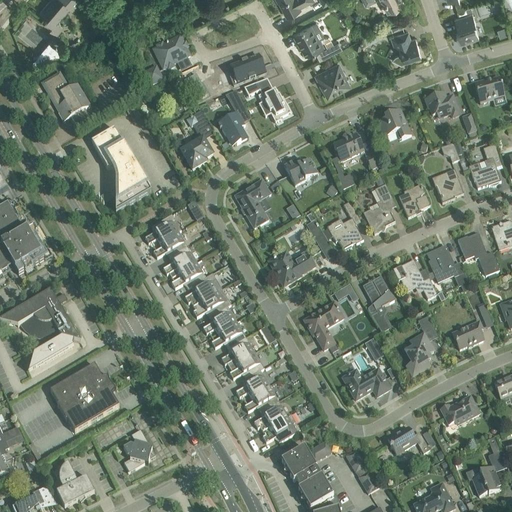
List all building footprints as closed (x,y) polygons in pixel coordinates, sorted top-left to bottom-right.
[(50,0),(40,12),(46,17),(44,20),(52,26),(50,29),(57,35),(63,28),(56,22),(69,7),(74,11),(84,0),(83,0),(50,0)] [(276,0),(278,3),(279,2),(287,17),(296,12),(301,10),(300,8),(314,1),(314,0),(276,0)] [(380,0),(388,14),(404,5),(401,0),(380,0)] [(460,45),(471,41),(471,43),(479,40),(479,41),(480,41),(474,24),(476,24),(472,14),(455,20),(458,30),(460,29),(462,32),(456,34),(460,45)] [(311,25),(293,34),(298,43),(299,43),(301,46),(300,46),(300,47),(301,46),(306,56),(310,53),(313,52),(313,53),(324,47),(320,39),(324,37),(317,23),(312,26),(311,25)] [(390,27),(392,33),(403,29),(401,23),(390,27)] [(408,32),(391,38),(396,50),(399,49),(401,55),(397,56),(396,57),(395,57),(394,58),(393,59),(393,60),(392,60),(401,65),(401,64),(405,63),(421,58),(418,50),(419,49),(416,38),(411,40),(408,32)] [(163,47),(162,45),(157,48),(158,49),(157,50),(163,62),(160,64),(163,72),(168,69),(169,71),(174,68),(173,66),(190,58),(186,50),(184,51),(182,47),(184,46),(180,38),(163,47)] [(339,42),(316,54),(320,61),(343,49),(339,42)] [(51,49),(54,58),(61,58),(56,47),(51,49)] [(45,61),(43,54),(33,58),(36,64),(45,61)] [(259,58),(227,70),(234,88),(266,75),(259,58)] [(346,88),(343,84),(342,81),(347,78),(343,71),(342,72),(338,65),(326,71),(317,75),(328,97),(346,88)] [(157,68),(143,75),(149,88),(163,81),(157,68)] [(93,80),(79,88),(68,70),(51,80),(42,85),(54,105),(56,104),(60,111),(62,110),(64,113),(62,114),(72,130),(83,124),(82,123),(93,117),(93,118),(104,112),(95,97),(100,94),(93,80)] [(196,77),(184,84),(196,104),(208,97),(196,77)] [(500,80),(487,83),(487,82),(474,85),(480,106),(493,103),(493,102),(505,99),(500,80)] [(257,86),(244,91),(249,99),(260,94),(261,93),(257,86)] [(276,90),(259,99),(264,109),(267,108),(276,126),(282,123),(281,121),(292,115),(286,105),(284,106),(276,90)] [(220,127),(218,128),(220,131),(221,131),(226,139),(229,138),(235,148),(247,141),(248,142),(249,141),(242,130),(245,128),(244,125),(251,121),(237,93),(226,98),(237,115),(218,125),(220,127)] [(446,101),(444,95),(425,102),(429,112),(430,112),(433,118),(442,115),(443,119),(451,116),(453,120),(460,117),(456,108),(453,98),(446,101)] [(401,112),(385,119),(386,121),(378,124),(382,134),(384,140),(397,135),(399,136),(402,142),(412,138),(401,112)] [(195,127),(199,134),(210,128),(201,113),(194,117),(199,125),(195,127)] [(475,126),(465,129),(468,137),(468,136),(477,133),(475,126)] [(116,215),(152,194),(139,172),(140,171),(139,171),(139,169),(138,168),(138,167),(137,165),(136,164),(135,163),(134,162),(133,163),(115,131),(92,145),(107,171),(116,171),(117,173),(118,177),(120,183),(116,185),(116,215)] [(344,137),(343,140),(343,142),(333,146),(339,159),(341,163),(341,164),(364,154),(360,145),(356,136),(351,138),(351,136),(347,135),(344,137)] [(213,157),(208,148),(203,140),(182,153),(193,172),(207,164),(205,162),(213,157)] [(452,165),(460,163),(453,146),(441,150),(444,157),(452,165)] [(487,170),(482,172),(479,166),(469,169),(471,175),(474,185),(475,184),(478,191),(488,188),(489,189),(501,184),(498,175),(496,169),(502,167),(495,147),(484,151),(488,163),(485,164),(487,170)] [(384,167),(377,153),(365,159),(371,172),(380,168),(381,169),(381,170),(380,171),(379,172),(379,175),(379,176),(386,173),(383,167),(384,167)] [(339,159),(332,162),(339,177),(336,178),(338,182),(343,193),(355,188),(350,177),(344,179),(338,165),(341,163),(339,159)] [(301,162),(300,160),(284,169),(295,189),(312,180),(313,181),(314,181),(316,181),(317,180),(317,179),(318,178),(318,176),(310,161),(303,165),(301,162)] [(0,195),(8,191),(2,181),(0,180),(0,174),(1,173),(0,171),(0,195)] [(455,172),(432,181),(435,190),(436,190),(439,197),(442,206),(455,201),(455,200),(464,196),(460,187),(458,181),(455,172)] [(378,189),(384,186),(380,179),(375,181),(378,189)] [(271,197),(262,182),(235,199),(254,231),(269,223),(258,205),(271,197)] [(380,211),(373,214),(371,212),(363,216),(370,228),(374,237),(382,234),(384,234),(386,229),(395,225),(391,216),(389,213),(390,213),(385,203),(392,200),(386,187),(375,192),(381,204),(377,206),(380,211)] [(413,196),(406,199),(405,197),(399,199),(408,221),(417,217),(416,215),(430,209),(426,200),(421,187),(411,191),(413,196)] [(8,268),(12,265),(19,277),(45,262),(45,261),(40,253),(43,251),(36,239),(35,239),(36,239),(33,241),(24,225),(23,225),(23,226),(21,227),(17,220),(20,219),(15,211),(12,213),(9,206),(12,204),(11,203),(0,209),(0,236),(5,245),(1,247),(2,248),(0,248),(0,274),(1,274),(2,276),(3,277),(11,273),(8,268)] [(195,204),(188,208),(191,213),(198,208),(195,204)] [(350,204),(344,208),(350,218),(356,215),(350,204)] [(315,222),(312,215),(307,218),(307,219),(311,225),(315,222)] [(145,241),(149,247),(157,242),(160,246),(179,235),(181,233),(172,217),(152,229),(155,235),(145,241)] [(331,228),(327,230),(333,240),(336,245),(338,244),(343,253),(345,252),(346,253),(352,249),(351,248),(353,247),(352,246),(355,244),(356,246),(357,247),(364,243),(359,234),(356,228),(356,227),(352,221),(351,222),(343,226),(341,222),(331,227),(331,228)] [(492,229),(493,231),(491,231),(499,253),(511,248),(511,224),(511,225),(510,223),(492,229)] [(153,255),(157,261),(167,255),(170,260),(188,250),(179,235),(160,246),(162,250),(153,255)] [(330,248),(324,236),(315,241),(322,253),(330,248)] [(475,262),(479,261),(483,272),(484,272),(486,278),(499,273),(497,267),(493,255),(487,257),(479,236),(468,240),(467,239),(458,243),(465,260),(473,257),(475,262)] [(163,271),(167,278),(176,273),(178,277),(197,265),(188,250),(170,260),(173,265),(163,271)] [(441,250),(426,256),(429,261),(429,262),(430,263),(428,264),(432,273),(433,275),(428,277),(429,281),(430,282),(435,279),(435,280),(436,280),(438,285),(452,279),(454,278),(458,276),(455,269),(455,267),(451,260),(447,250),(443,253),(441,250)] [(309,257),(302,262),(299,258),(289,264),(284,255),(269,264),(284,289),(301,279),(300,277),(315,269),(309,257)] [(406,293),(420,286),(428,302),(438,297),(429,281),(424,283),(414,262),(393,273),(394,275),(397,281),(399,284),(401,283),(403,286),(401,287),(403,292),(405,291),(406,293)] [(175,292),(178,291),(185,286),(189,292),(192,290),(192,289),(206,280),(197,265),(178,277),(180,281),(172,286),(175,292)] [(459,278),(457,279),(461,288),(464,295),(472,292),(465,275),(459,278)] [(185,300),(189,306),(191,305),(193,309),(222,292),(213,276),(206,280),(192,289),(192,290),(195,294),(185,300)] [(395,303),(381,279),(363,289),(376,313),(395,303)] [(207,315),(210,320),(231,307),(222,292),(193,309),(196,313),(193,314),(197,321),(207,315)] [(81,345),(51,293),(7,319),(0,323),(18,329),(22,326),(24,328),(27,332),(31,335),(35,338),(39,339),(44,340),(46,340),(46,349),(34,356),(29,375),(74,349),(73,348),(75,343),(81,345)] [(511,301),(499,307),(504,324),(507,323),(511,332),(511,331),(511,301)] [(304,323),(314,339),(315,338),(324,353),(333,348),(335,346),(326,331),(344,321),(334,305),(304,323)] [(211,340),(218,336),(237,325),(228,310),(231,308),(231,307),(210,320),(213,325),(203,331),(207,337),(209,336),(211,340)] [(486,307),(478,310),(482,319),(489,316),(486,307)] [(382,317),(380,318),(377,315),(372,318),(381,335),(390,331),(382,317)] [(428,319),(418,324),(424,336),(434,331),(428,319)] [(480,334),(483,332),(480,324),(452,336),(460,353),(468,349),(468,350),(484,343),(480,334)] [(211,345),(215,351),(225,346),(228,351),(246,340),(237,325),(218,336),(220,340),(211,345)] [(274,337),(266,342),(269,347),(277,343),(274,337)] [(413,350),(406,354),(412,365),(407,368),(408,369),(413,378),(430,368),(429,365),(426,361),(427,358),(434,354),(428,345),(424,337),(410,345),(413,350)] [(221,362),(225,368),(233,363),(236,367),(255,356),(246,340),(228,351),(231,356),(221,362)] [(375,341),(365,346),(370,354),(371,353),(375,359),(374,359),(376,362),(385,357),(375,341)] [(230,376),(233,382),(243,376),(246,381),(246,382),(264,371),(255,356),(236,367),(238,371),(230,376)] [(67,423),(68,422),(75,435),(119,409),(112,397),(116,392),(114,391),(113,389),(112,388),(111,386),(110,385),(109,383),(109,381),(109,380),(108,379),(102,380),(95,368),(51,394),(58,407),(57,407),(62,415),(67,423)] [(236,394),(240,401),(248,396),(250,400),(270,388),(261,373),(264,371),(246,382),(246,381),(243,383),(246,389),(236,394)] [(373,393),(377,399),(390,391),(378,372),(361,382),(356,373),(343,381),(356,403),(373,393)] [(505,381),(494,385),(496,390),(498,395),(501,402),(503,406),(509,403),(511,402),(511,379),(506,382),(505,381)] [(244,409),(248,415),(258,409),(261,414),(279,404),(270,388),(250,400),(253,404),(244,409)] [(475,407),(471,398),(442,414),(449,428),(462,420),(463,421),(468,423),(480,416),(475,407)] [(254,425),(258,432),(260,430),(263,434),(291,417),(288,419),(279,404),(261,414),(264,419),(254,425)] [(276,440),(280,445),(301,433),(291,417),(263,434),(265,438),(263,439),(266,446),(276,440)] [(18,429),(2,436),(3,437),(5,443),(10,441),(12,441),(21,437),(18,429)] [(409,430),(388,443),(390,448),(391,449),(391,450),(392,451),(396,458),(397,459),(398,459),(399,460),(401,460),(403,459),(404,458),(404,457),(405,455),(404,453),(417,445),(418,445),(413,438),(409,430)] [(132,438),(135,444),(124,451),(130,462),(124,466),(129,475),(145,466),(148,467),(153,449),(150,448),(141,432),(140,433),(132,438)] [(495,440),(488,443),(492,454),(499,451),(495,440)] [(6,443),(0,445),(0,466),(13,461),(13,460),(6,455),(5,452),(9,450),(6,443)] [(380,511),(380,510),(377,511),(340,511),(340,510),(322,478),(319,480),(314,472),(317,470),(314,466),(332,455),(325,444),(308,455),(305,450),(282,464),(286,470),(292,471),(290,478),(294,484),(297,482),(301,490),(298,492),(302,498),(309,500),(307,506),(310,511),(311,511),(314,511),(380,511)] [(425,445),(419,449),(423,456),(429,452),(425,445)] [(357,452),(346,459),(351,468),(368,496),(379,490),(357,452)] [(496,455),(488,459),(491,464),(498,461),(496,455)] [(0,478),(2,478),(5,485),(14,481),(17,479),(12,468),(13,461),(0,466),(0,478)] [(60,485),(61,487),(63,491),(57,494),(65,510),(78,503),(81,506),(86,501),(85,500),(95,495),(87,479),(78,483),(68,465),(67,466),(65,467),(64,468),(63,469),(62,470),(62,471),(61,473),(60,475),(60,476),(60,478),(60,481),(60,483),(60,485)] [(493,469),(480,475),(481,479),(473,483),(479,499),(488,496),(489,497),(502,492),(493,469)] [(433,498),(429,500),(414,508),(415,511),(453,511),(455,511),(451,502),(442,485),(430,492),(433,498)] [(35,500),(24,505),(27,511),(41,511),(39,507),(45,505),(41,495),(40,492),(33,495),(35,500)]
